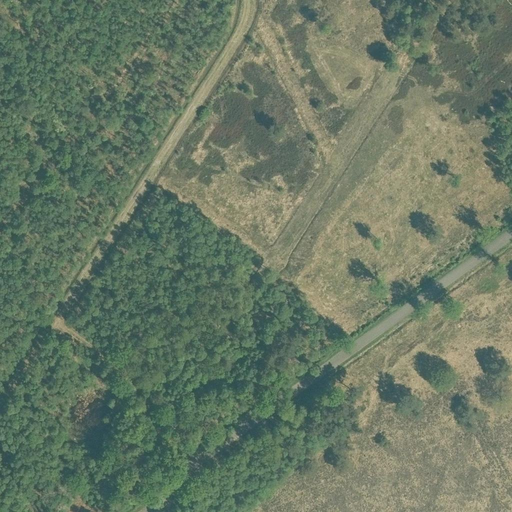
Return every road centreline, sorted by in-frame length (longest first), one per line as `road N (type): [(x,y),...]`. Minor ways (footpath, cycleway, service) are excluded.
road 1 (track): [(245,0),(240,26),(0,407)]
road 2 (unclassified): [(511,234),(195,463),(147,511)]
